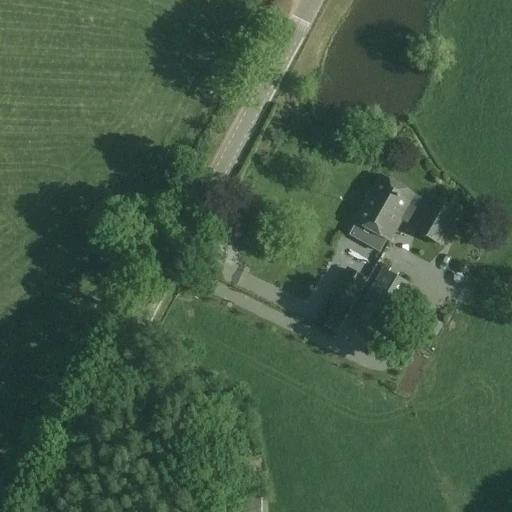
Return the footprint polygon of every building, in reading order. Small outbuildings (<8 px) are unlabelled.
[(405,218),(405,219),(417,197),(381,177),(355,223),(359,226),(352,238),(380,253),(387,241),(391,243),(405,218)] [(418,226),(415,231),(442,246),(460,214),(457,212),(458,209),(445,203),(444,205),(434,200),(432,204),(417,197),(405,219),(418,226)] [(349,270),(341,284),(359,295),(367,281),(349,270)] [(384,271),(354,323),(382,339),(402,305),(412,287),(384,271)] [(359,295),(341,284),(331,302),(348,313),(359,295)] [(348,313),(331,302),(318,323),(336,333),(348,313)] [(258,492),(259,511),(268,511),(279,511),(277,491),(258,492)]
